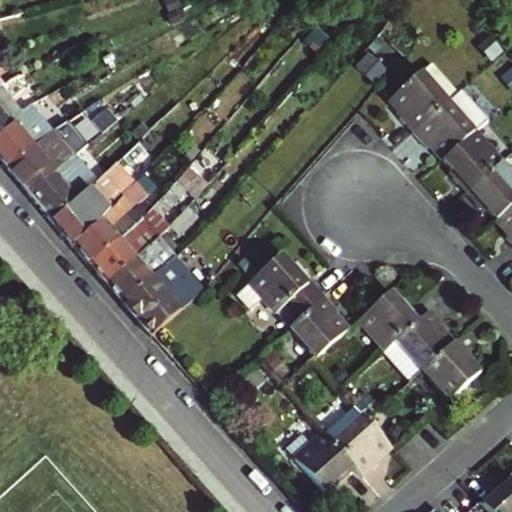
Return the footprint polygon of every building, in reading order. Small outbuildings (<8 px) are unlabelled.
[(416,136),(451,105),(425,76),(394,103),(407,118),(402,121),(416,136)] [(0,133),(22,115),(0,89),(0,133)] [(447,163),(477,135),(488,126),(461,97),(451,105),(416,136),(430,152),(434,148),(447,163)] [(0,133),(0,161),(8,171),(34,150),(53,134),(31,108),(22,115),(0,133)] [(96,142),(77,119),(53,134),(75,160),(96,142)] [(30,197),(75,160),(53,134),(34,150),(8,171),(30,197)] [(470,196),(504,166),(477,135),(447,163),(460,177),(456,181),(470,196)] [(30,197),(53,224),(97,186),(75,160),(30,197)] [(487,208),(501,223),(511,213),(511,173),(504,166),(470,196),(484,211),(487,208)] [(73,249),(122,205),(116,198),(104,208),(99,202),(110,192),(102,182),(97,186),(53,224),(73,249)] [(144,186),(122,205),(73,249),(90,269),(142,224),(134,214),(154,197),(144,186)] [(177,192),(146,219),(154,229),(189,200),(177,192)] [(511,213),(501,223),(511,235),(511,240),(511,242),(511,243),(511,213)] [(189,215),(169,232),(179,243),(198,226),(189,215)] [(106,287),(157,242),(142,224),(90,269),(106,287)] [(106,287),(122,305),(167,268),(174,262),(157,242),(106,287)] [(296,328),(329,298),(302,269),(299,272),(286,257),(256,285),(296,328)] [(185,275),(174,262),(167,268),(178,281),(185,275)] [(177,318),(200,292),(185,275),(178,281),(167,268),(122,305),(153,341),(177,318)] [(364,322),(391,352),(401,343),(426,320),(413,306),(409,309),(395,294),(364,322)] [(324,359),(353,332),(340,318),(344,314),(329,298),(296,328),(324,359)] [(428,373),(459,345),(445,330),(449,326),(436,311),(426,320),(401,343),(428,373)] [(463,342),(459,345),(428,373),(455,402),(485,374),(473,361),(477,357),(463,342)] [(381,461),(395,449),(372,423),(368,418),(338,445),(360,470),(368,479),(384,465),(381,461)] [(346,482),(360,470),(338,445),(329,435),(301,462),(327,492),(342,479),(346,482)] [(497,493),(483,505),(489,511),(511,511),(511,485),(500,496),(497,493)]
